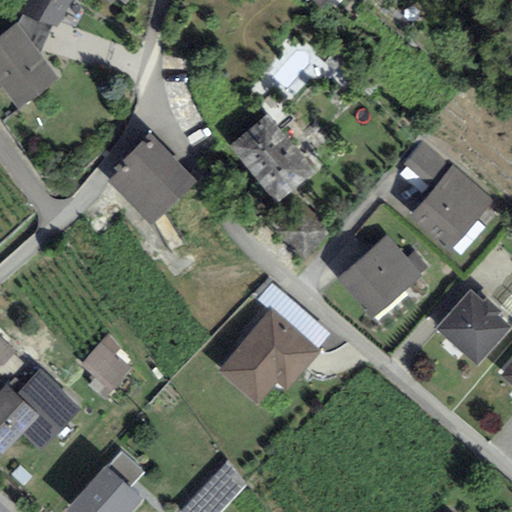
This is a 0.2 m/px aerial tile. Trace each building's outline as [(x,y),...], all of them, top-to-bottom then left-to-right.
[(73,0),(28,0),(23,13),(53,27),(60,30),(73,0)] [(23,13),(17,24),(39,54),(53,27),(23,13)] [(17,24),(0,36),(0,84),(19,110),(59,80),(39,54),(17,24)] [(266,115),(229,146),(277,203),(314,173),(266,115)] [(152,224),(197,182),(151,133),(113,169),(118,175),(111,182),(152,224)] [(434,189),(452,167),(421,142),(403,164),(434,189)] [(434,189),(410,214),(450,249),(492,202),(452,167),(434,189)] [(330,232),(300,205),(274,234),(304,261),(330,232)] [(388,236),(338,280),(372,319),(422,275),(420,274),(407,258),(388,236)] [(415,252),(407,258),(420,274),(427,268),(415,252)] [(271,309),(315,348),(330,332),(274,283),(257,302),(269,312),(271,309)] [(477,366),(511,328),(497,316),(501,312),(487,299),(484,301),(471,290),(436,329),(477,366)] [(511,294),(501,307),(511,317),(511,294)] [(269,312),(216,372),(257,407),(275,386),(284,393),(320,352),(315,348),(271,309),(269,312)] [(122,346),(108,334),(81,365),(95,377),(88,384),(105,399),(132,368),(116,353),(122,346)] [(0,369),(15,354),(0,339),(0,369)] [(511,355),(497,373),(511,386),(511,355)] [(82,410),(39,370),(16,394),(39,416),(22,434),(41,452),(82,410)] [(5,385),(0,390),(0,454),(2,456),(22,434),(39,416),(16,394),(5,385)] [(143,472),(120,452),(66,511),(67,511),(133,511),(144,500),(130,487),(143,472)] [(229,459),(180,511),(220,511),(246,485),(229,459)]
